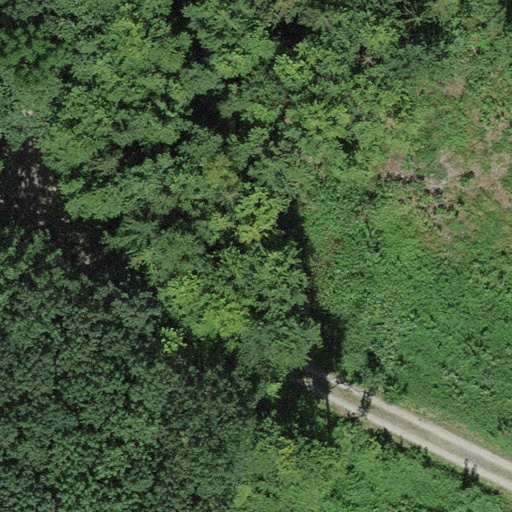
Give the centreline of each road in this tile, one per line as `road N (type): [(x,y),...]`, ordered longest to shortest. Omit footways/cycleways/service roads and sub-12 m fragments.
road 1 (track): [(0,179),(511,469)]
road 2 (track): [(105,0),(12,185)]
